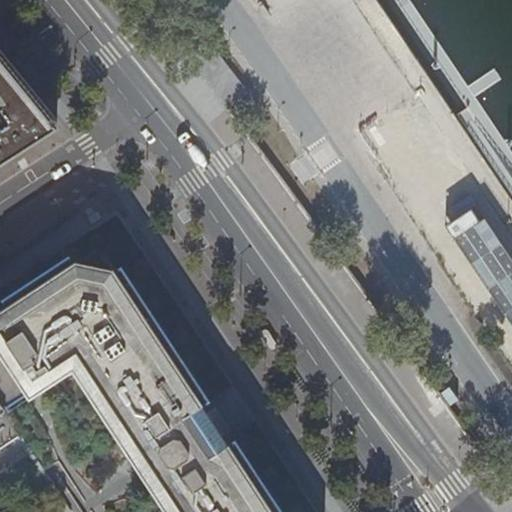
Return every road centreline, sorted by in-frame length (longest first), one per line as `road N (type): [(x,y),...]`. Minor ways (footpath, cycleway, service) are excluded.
road 1 (primary): [(449,511),(149,105)]
road 2 (residential): [(0,204),(149,105)]
road 3 (primary): [(149,105),(64,0)]
